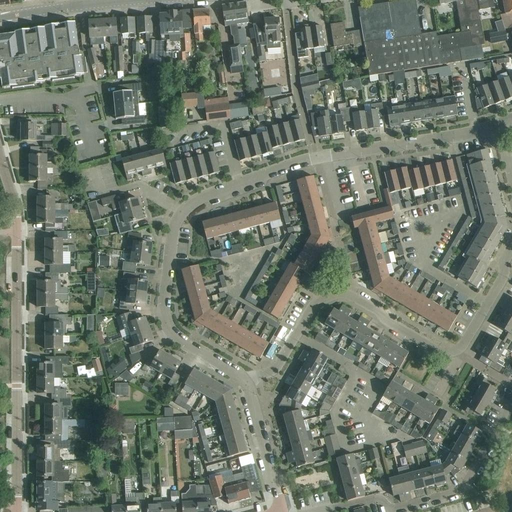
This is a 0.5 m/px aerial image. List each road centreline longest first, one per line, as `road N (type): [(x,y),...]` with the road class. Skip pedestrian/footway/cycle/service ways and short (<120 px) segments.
road 1 (residential): [(17,511),(18,230),(0,149)]
road 2 (residential): [(243,380),(185,343),(165,319),(175,223),(204,195),(316,157)]
road 3 (residential): [(312,511),(376,497),(395,507),(460,490),(511,404)]
road 4 (residential): [(316,157),(498,123)]
road 5 (residential): [(349,295),(319,300),(275,368),(243,380)]
road 6 (residential): [(349,295),(316,157)]
road 7 (tertiary): [(0,17),(138,0)]
road 8 (residential): [(281,511),(243,380)]
road 9 (residential): [(453,350),(435,350),(349,295)]
road 10 (residential): [(511,247),(501,280),(453,350)]
